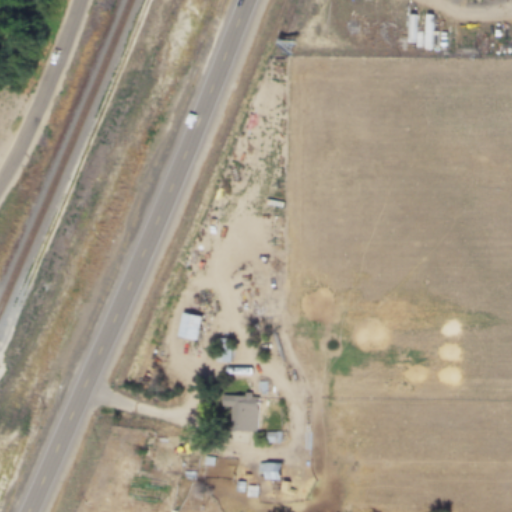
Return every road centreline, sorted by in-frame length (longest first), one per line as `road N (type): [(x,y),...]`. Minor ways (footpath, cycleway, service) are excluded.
road 1 (trunk): [(24,511),(243,0)]
road 2 (residential): [(0,183),(79,0)]
